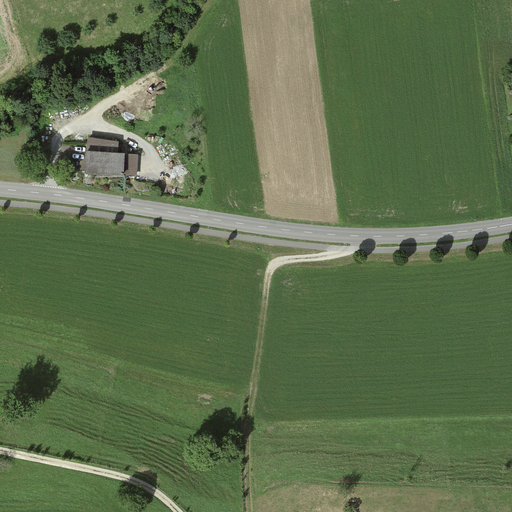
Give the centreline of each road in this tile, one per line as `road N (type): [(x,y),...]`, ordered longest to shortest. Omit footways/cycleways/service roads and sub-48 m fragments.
road 1 (tertiary): [(0,188),(326,234),(511,224)]
road 2 (track): [(248,511),(249,405),(267,272),(369,236)]
road 3 (track): [(46,193),(64,131),(176,52),(209,0)]
road 4 (track): [(0,450),(128,478),(178,511)]
